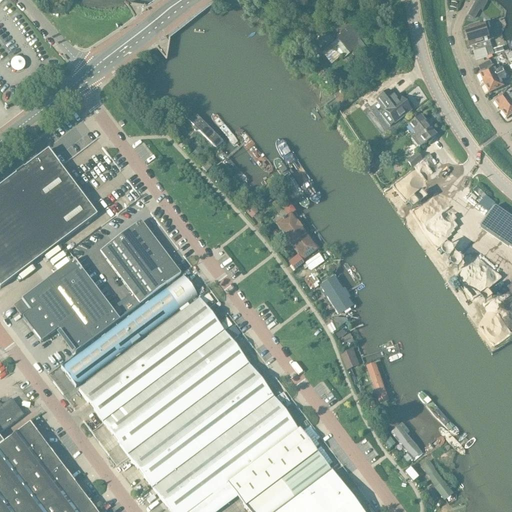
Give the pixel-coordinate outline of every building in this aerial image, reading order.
[(488,3),(483,0),(482,0),(476,0),(467,17),(473,20),(474,21),(483,4),(486,6),(488,3)] [(488,30),(490,30),(488,24),(485,25),(485,24),(484,24),(484,25),(475,28),(474,27),(465,30),(470,48),(475,47),(476,53),(485,50),(487,57),(494,55),(492,48),(489,49),(487,42),(491,41),(488,30)] [(352,29),(350,30),(348,28),(335,38),(347,53),(348,53),(351,57),(355,54),(358,58),(367,51),(360,43),(360,42),(359,41),(361,40),(356,35),(355,36),(353,33),(355,32),(352,29)] [(493,68),(490,62),(478,68),(481,74),(479,75),(484,85),(504,75),(502,71),(496,74),(493,68)] [(507,74),(511,72),(509,67),(502,71),(504,75),(484,85),(489,95),(503,87),(500,82),(509,77),(507,74)] [(395,99),(394,100),(388,92),(376,101),(384,112),(379,115),(389,128),(394,124),(410,111),(401,99),(397,102),(395,99)] [(500,112),(511,103),(511,97),(510,98),(507,93),(494,102),(500,112)] [(511,103),(500,112),(507,120),(511,116),(511,103)] [(160,108),(156,113),(166,123),(169,120),(162,113),(164,112),(160,108)] [(189,108),(181,116),(215,150),(223,141),(189,108)] [(239,142),(216,113),(215,114),(213,115),(211,116),(211,118),(232,143),(236,145),(238,144),(239,142)] [(419,149),(435,137),(420,118),(407,128),(414,137),(411,139),(419,149)] [(235,135),(238,140),(263,171),(269,173),(271,172),(273,169),(270,163),(243,131),(240,129),(236,130),(235,135)] [(221,150),(216,155),(242,184),(247,179),(221,150)] [(65,176),(60,169),(61,169),(48,152),(23,170),(23,169),(22,170),(23,171),(16,176),(15,175),(15,176),(0,187),(0,289),(32,265),(32,264),(38,260),(39,259),(40,259),(48,253),(48,252),(55,246),(56,247),(57,246),(96,217),(89,207),(89,208),(85,203),(84,201),(85,201),(65,175),(65,176)] [(191,155),(198,162),(201,159),(195,152),(191,155)] [(370,156),(365,161),(369,167),(375,163),(370,156)] [(276,168),(278,173),(297,201),(303,208),(307,209),(309,206),(308,199),(287,166),(279,158),(277,159),(274,161),(276,168)] [(383,191),(392,183),(387,177),(378,184),(383,191)] [(251,207),(245,213),(251,218),(256,212),(251,207)] [(511,218),(496,208),(482,229),(511,249),(511,218)] [(281,217),(274,222),(301,258),(309,253),(281,217)] [(175,269),(174,270),(140,224),(100,254),(139,306),(165,286),(166,286),(180,276),(175,269)] [(74,262),(29,295),(21,301),(29,311),(30,313),(22,319),(40,344),(57,331),(75,355),(119,321),(74,262)] [(75,388),(195,297),(181,278),(61,369),(75,388)] [(305,279),(303,280),(310,290),(313,288),(307,278),(305,279)] [(137,306),(130,296),(125,300),(132,310),(137,306)] [(21,317),(29,311),(21,301),(21,302),(13,308),(21,317)] [(189,511),(297,431),(248,367),(198,301),(79,392),(128,458),(168,511),(189,511)] [(233,327),(226,333),(232,341),(239,335),(233,327)] [(342,332),(335,335),(338,341),(345,337),(342,332)] [(351,349),(340,357),(342,362),(353,354),(351,349)] [(368,359),(361,361),(374,392),(381,389),(368,359)] [(0,446),(3,445),(0,440),(0,434),(23,417),(11,400),(1,408),(0,406),(0,446)] [(0,511),(94,511),(29,425),(3,445),(0,446),(0,511)] [(400,428),(392,435),(414,462),(422,455),(400,428)] [(227,486),(236,499),(244,508),(277,483),(314,455),(297,432),(260,460),(227,486)] [(246,511),(279,511),(329,475),(315,456),(278,484),(244,509),(246,511)] [(424,461),(417,466),(445,504),(451,500),(424,461)] [(409,469),(404,473),(412,482),(417,478),(409,469)] [(357,511),(329,475),(279,511),(357,511)]
